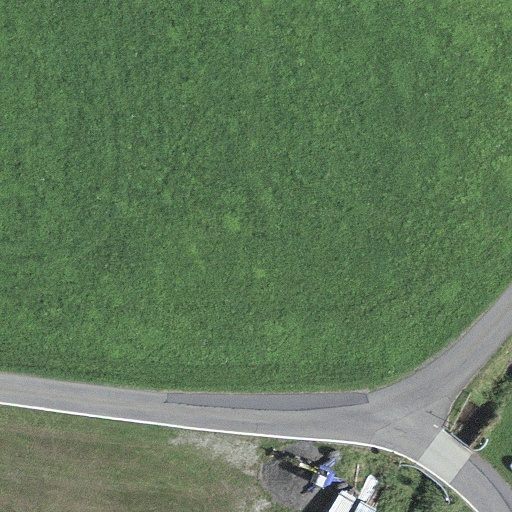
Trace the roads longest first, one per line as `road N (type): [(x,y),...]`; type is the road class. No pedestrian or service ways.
road 1 (unclassified): [(0,389),(273,422),(392,422)]
road 2 (unclassified): [(511,309),(392,422)]
road 3 (unclassified): [(392,422),(436,451),(498,511)]
